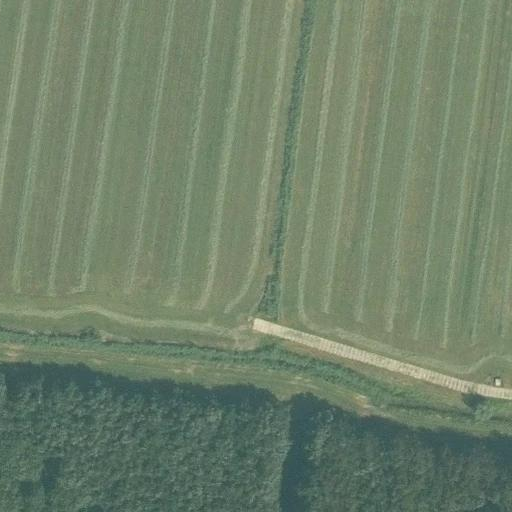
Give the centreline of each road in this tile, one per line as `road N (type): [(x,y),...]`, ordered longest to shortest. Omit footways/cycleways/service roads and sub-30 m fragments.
road 1 (unknown): [(0,359),(301,391),(511,441)]
road 2 (track): [(262,326),(511,397)]
